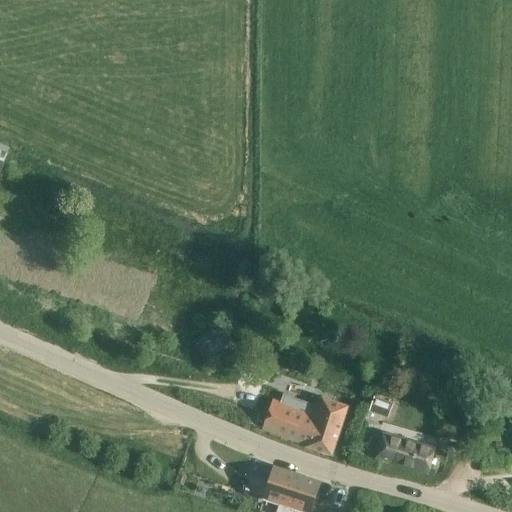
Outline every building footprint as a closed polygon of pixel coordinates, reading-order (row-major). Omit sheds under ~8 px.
[(200,338),(212,353),(231,337),(219,322),(200,338)] [(274,400),(263,429),(296,441),(296,442),(305,446),(305,445),(331,455),(347,406),(352,391),(323,382),(317,398),(315,404),(279,391),(275,400),(274,400)] [(393,403),(374,396),(370,409),(389,416),(393,403)] [(485,433),(472,428),(467,442),(481,446),(485,433)] [(373,457),(427,473),(434,448),(394,437),(381,433),(373,457)] [(482,457),(483,471),(508,471),(508,457),(482,457)] [(276,511),(293,511),(295,508),(307,511),(308,511),(319,481),(273,466),(263,497),(280,503),(276,511)]
